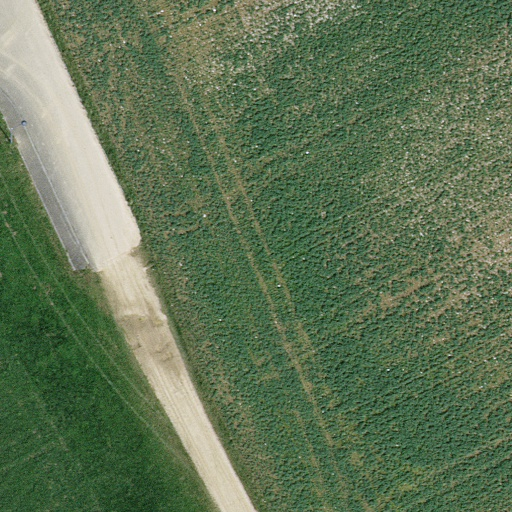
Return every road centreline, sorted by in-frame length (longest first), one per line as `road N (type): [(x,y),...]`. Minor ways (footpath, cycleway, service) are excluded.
road 1 (track): [(109,243),(242,511)]
road 2 (residential): [(0,6),(109,243)]
